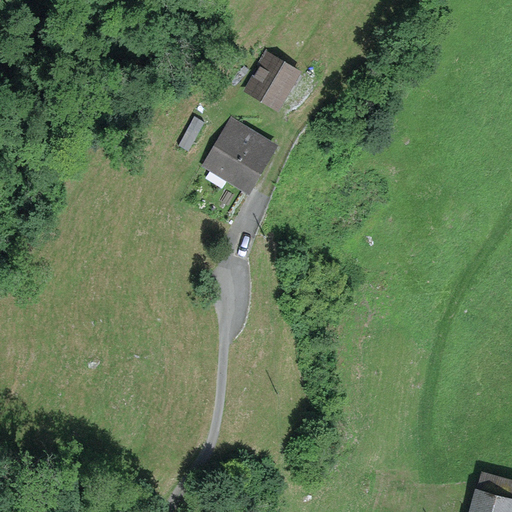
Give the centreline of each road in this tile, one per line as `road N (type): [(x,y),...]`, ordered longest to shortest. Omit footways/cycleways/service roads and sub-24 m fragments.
road 1 (track): [(428,463),(425,417),(444,326),(470,269),(511,212)]
road 2 (track): [(258,196),(291,130),(409,0)]
